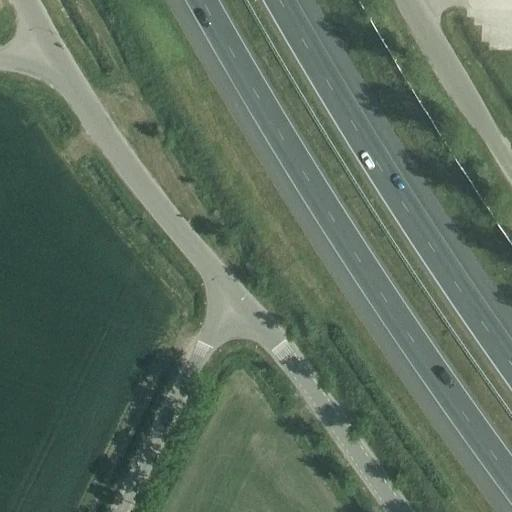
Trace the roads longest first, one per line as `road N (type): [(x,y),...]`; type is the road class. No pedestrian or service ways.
road 1 (motorway): [(202,0),(351,250),(511,480)]
road 2 (motorway): [(511,364),(281,0)]
road 3 (unclassified): [(239,305),(51,55)]
road 4 (unclassified): [(397,511),(301,376),(239,305)]
road 5 (unclassified): [(121,511),(216,325),(239,305)]
road 6 (unclassified): [(511,167),(412,0)]
